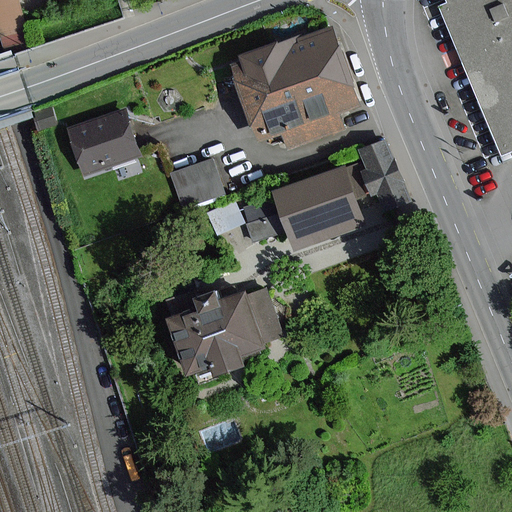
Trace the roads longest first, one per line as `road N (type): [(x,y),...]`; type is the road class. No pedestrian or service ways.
road 1 (secondary): [(511,360),(393,65),(383,0)]
road 2 (residential): [(0,95),(261,0)]
